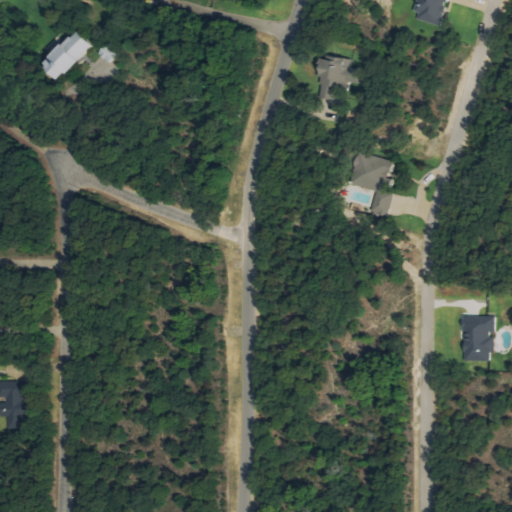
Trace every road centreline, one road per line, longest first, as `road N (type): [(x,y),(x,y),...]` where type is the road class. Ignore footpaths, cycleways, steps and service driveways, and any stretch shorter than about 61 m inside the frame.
road 1 (residential): [(62,511),(69,178),(88,178),(210,230),(248,235)]
road 2 (residential): [(425,511),(432,221),(492,0)]
road 3 (residential): [(241,511),(250,185),(292,32)]
road 4 (residential): [(292,32),(166,0)]
